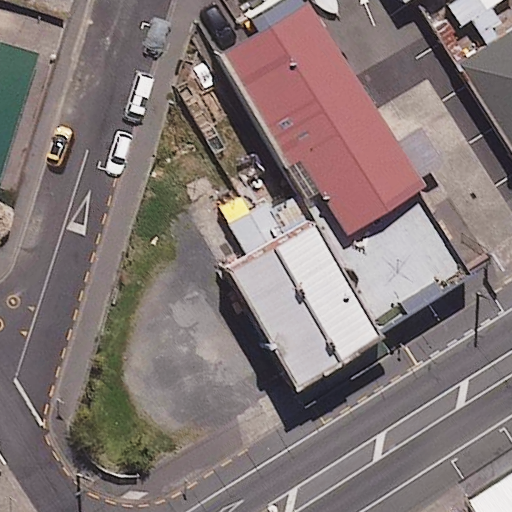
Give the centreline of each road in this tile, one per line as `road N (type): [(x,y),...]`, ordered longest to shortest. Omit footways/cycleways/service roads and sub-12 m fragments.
road 1 (residential): [(132,0),(15,377),(0,398)]
road 2 (tertiary): [(225,511),(298,466),(374,445)]
road 3 (tertiary): [(511,360),(374,445)]
road 4 (residential): [(0,416),(40,481),(74,511)]
